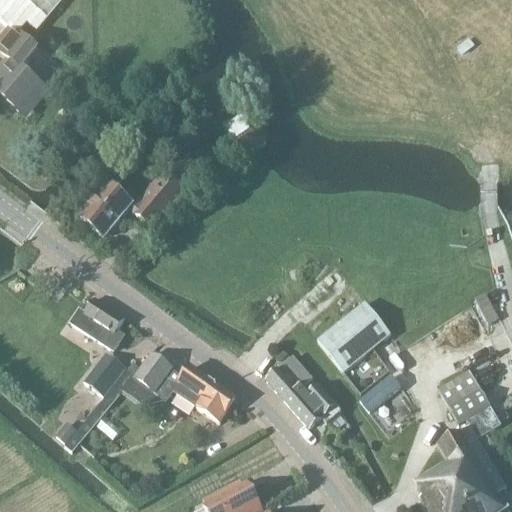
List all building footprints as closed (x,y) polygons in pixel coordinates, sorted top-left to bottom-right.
[(0,0),(0,22),(17,38),(27,26),(37,34),(66,0),(0,0)] [(11,58),(0,70),(0,99),(19,115),(41,89),(17,69),(20,65),(24,69),(37,54),(17,38),(5,53),(11,58)] [(234,107),(218,118),(233,142),(250,130),(234,107)] [(163,173),(138,204),(127,195),(122,201),(107,189),(80,221),(104,242),(129,213),(155,234),(168,219),(164,216),(185,191),(205,172),(184,154),(166,175),(163,173)] [(79,315),(72,327),(95,343),(114,355),(125,338),(118,333),(125,322),(94,302),(87,313),(84,318),(79,315)] [(365,306),(318,345),(344,377),(392,339),(365,306)] [(134,382),(156,398),(173,374),(152,357),(134,382)] [(302,392),(313,383),(293,360),(267,384),(292,413),(309,432),(320,421),(327,428),(342,415),(320,390),(309,400),(302,392)] [(91,375),(83,387),(102,402),(124,373),(111,363),(98,380),(91,375)] [(173,374),(156,398),(167,406),(179,386),(204,403),(197,413),(219,427),(235,403),(190,371),(184,380),(174,373),(173,374)] [(468,429),(437,448),(447,465),(414,485),(423,500),(419,502),(424,511),(505,511),(508,511),(500,496),(507,492),(477,442),(501,428),(490,410),(469,374),(437,393),(459,429),(465,424),(468,429)] [(69,414),(85,396),(75,387),(59,404),(69,414)] [(227,449),(251,435),(246,426),(222,440),(227,449)] [(260,511),(252,496),(251,497),(248,499),(243,490),(244,490),(243,489),(203,510),(204,511),(260,511)]
